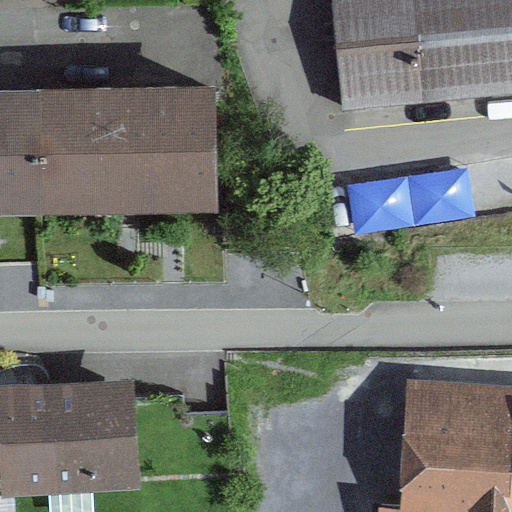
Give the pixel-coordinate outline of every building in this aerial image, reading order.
[(511,0),(332,0),(343,106),(511,89),(511,0)] [(214,192),(212,88),(37,92),(39,194),(114,193),(114,206),(138,206),(138,193),(214,192)] [(0,195),(39,194),(37,92),(0,93),(0,195)] [(511,511),(511,391),(412,385),(404,511),(380,510),(379,511),(511,511)] [(129,472),(129,469),(188,465),(184,395),(125,399),(124,387),(5,394),(10,479),(129,472)]
